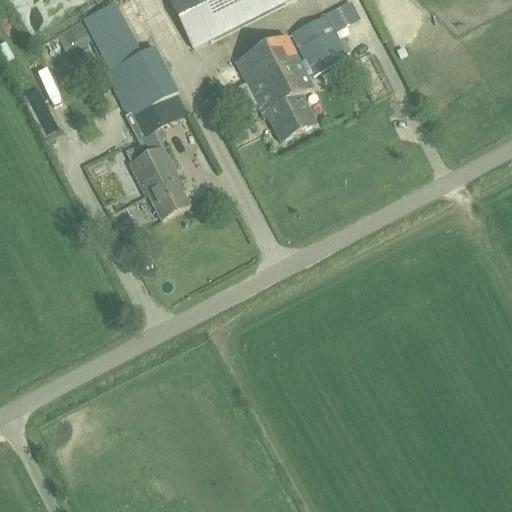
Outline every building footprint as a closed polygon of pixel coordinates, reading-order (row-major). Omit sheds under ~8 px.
[(12,0),(22,21),(66,0),(12,0)] [(166,0),(193,52),(296,0),(166,0)] [(349,62),(327,18),(290,37),(313,81),(349,62)] [(78,19),(51,31),(60,51),(87,38),(78,19)] [(263,122),(267,120),(280,145),(315,128),(301,98),(312,92),(287,41),(236,66),(263,122)] [(172,100),(178,96),(155,50),(105,75),(127,119),(126,119),(127,122),(148,111),(172,100)] [(138,143),(141,141),(154,134),(183,120),(172,100),(148,111),(127,122),(138,143)] [(141,141),(145,147),(143,151),(143,152),(147,159),(129,168),(145,200),(148,198),(161,223),(161,224),(188,209),(176,185),(179,183),(154,134),(141,141)]
